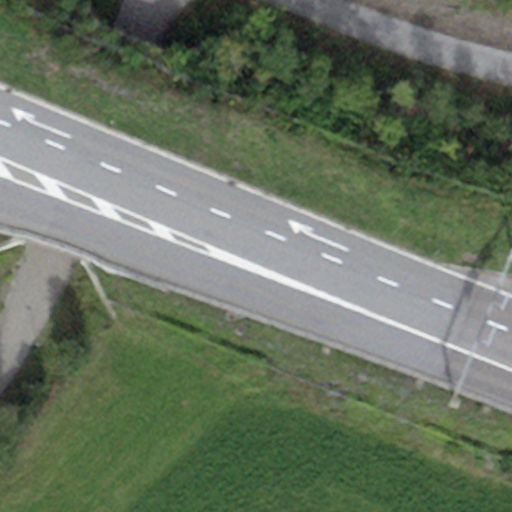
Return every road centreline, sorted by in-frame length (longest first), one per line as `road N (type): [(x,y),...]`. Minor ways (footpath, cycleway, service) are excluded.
road 1 (primary): [(0,199),(500,366)]
road 2 (primary): [(500,366),(43,156)]
road 3 (track): [(511,74),(319,0)]
